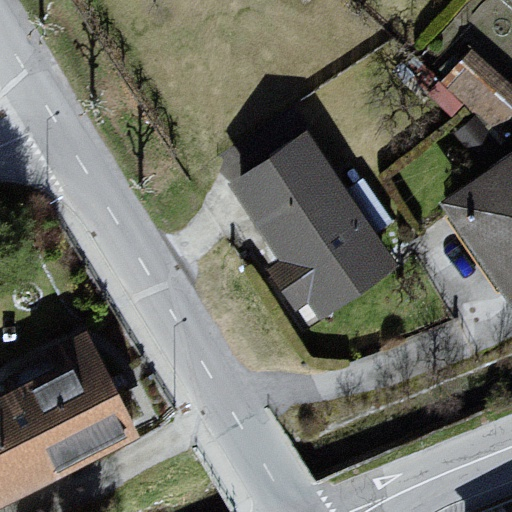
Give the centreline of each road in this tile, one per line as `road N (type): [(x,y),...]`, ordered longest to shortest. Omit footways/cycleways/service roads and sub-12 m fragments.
road 1 (residential): [(292,511),(54,121)]
road 2 (residential): [(511,447),(356,511)]
